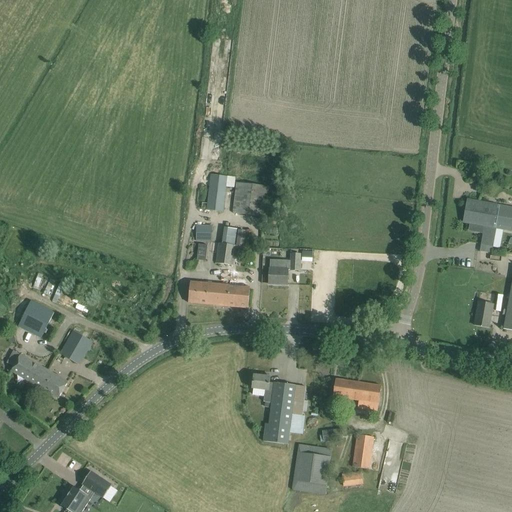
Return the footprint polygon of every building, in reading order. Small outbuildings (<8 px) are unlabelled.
[(207,211),(223,213),(227,176),(212,174),(207,211)] [(233,213),(264,217),(268,187),(237,183),(233,213)] [(463,222),(476,224),(474,232),(483,234),(479,252),(491,254),(496,228),(511,231),(511,208),(467,200),(463,222)] [(196,241),(212,242),(212,225),(196,225),(196,241)] [(224,228),(222,243),(219,243),(216,263),(232,265),(237,229),(224,228)] [(197,260),(206,261),(208,245),(199,244),(197,260)] [(270,260),(269,284),(287,285),(288,270),(299,271),(300,255),(291,255),(291,261),(270,260)] [(511,281),(505,318),(503,329),(511,330),(511,281)] [(250,288),(190,282),(188,303),(248,309),(250,288)] [(461,289),(458,301),(470,304),(473,291),(461,289)] [(28,300),(16,327),(40,338),(52,311),(28,300)] [(478,302),(474,325),(489,328),(493,305),(478,302)] [(60,353),(70,359),(79,364),(91,343),(72,332),(60,353)] [(11,371),(50,394),(58,399),(68,382),(21,355),(11,371)] [(263,442),(288,446),(289,433),(303,434),(305,416),(302,416),(306,387),(274,383),(269,383),(270,377),(264,377),(264,374),(252,373),(251,383),(253,383),(252,389),(267,391),(265,403),(271,404),(269,425),(266,425),(263,442)] [(336,379),(334,389),(333,397),(358,401),(357,408),(377,411),(381,386),(336,379)] [(323,442),(323,443),(343,440),(342,428),(322,431),(323,436),(323,442)] [(356,435),(353,468),(370,470),(374,437),(356,435)] [(393,462),(398,441),(389,439),(384,460),(393,462)] [(292,491),(326,496),(332,449),(299,444),(292,491)] [(94,492),(103,498),(111,485),(90,470),(82,483),(84,485),(94,492)] [(341,474),(343,487),(363,484),(361,472),(341,474)] [(69,511),(81,511),(94,492),(84,485),(80,490),(74,486),(61,506),(69,511)]
